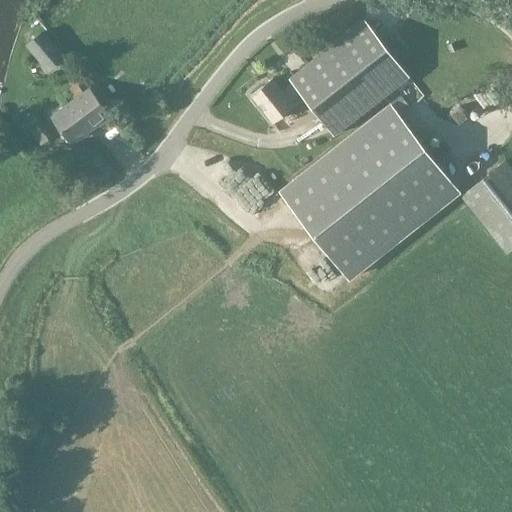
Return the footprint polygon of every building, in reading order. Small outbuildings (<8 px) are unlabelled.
[(271,79),(251,95),(273,122),(293,105),(290,102),(300,94),(317,115),(322,111),(337,130),(404,76),(360,21),(288,79),(291,83),(282,92),(271,79)] [(26,45),(47,70),(63,57),(42,32),(26,45)] [(87,87),(82,91),(76,83),(57,99),(62,106),(49,115),(69,141),(92,124),(93,126),(108,115),(87,87)] [(457,191),(430,156),(398,115),(408,107),(400,97),(279,191),(347,278),(457,191)] [(455,124),(465,116),(456,105),(446,113),(455,124)] [(227,171),(231,156),(208,149),(203,163),(227,171)] [(511,170),(504,161),(460,197),(506,253),(511,248),(511,170)] [(247,202),(268,186),(253,166),(242,174),(251,186),(241,193),(247,202)]
